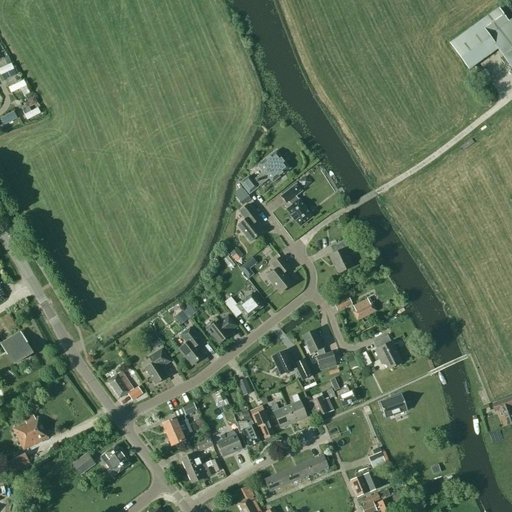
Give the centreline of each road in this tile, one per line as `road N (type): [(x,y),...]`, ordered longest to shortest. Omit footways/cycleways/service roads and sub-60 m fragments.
road 1 (residential): [(120,419),(208,371),(311,294)]
road 2 (tertiary): [(120,419),(77,363),(0,231)]
road 3 (residential): [(184,507),(327,436)]
